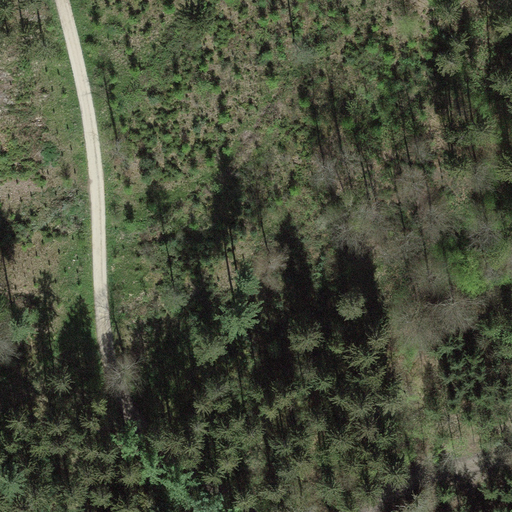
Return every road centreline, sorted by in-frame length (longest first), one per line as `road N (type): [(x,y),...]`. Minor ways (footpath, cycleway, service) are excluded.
road 1 (track): [(60,0),(97,166),(105,370),(119,402),(164,450),(239,511)]
road 2 (track): [(362,511),(430,476),(511,459)]
